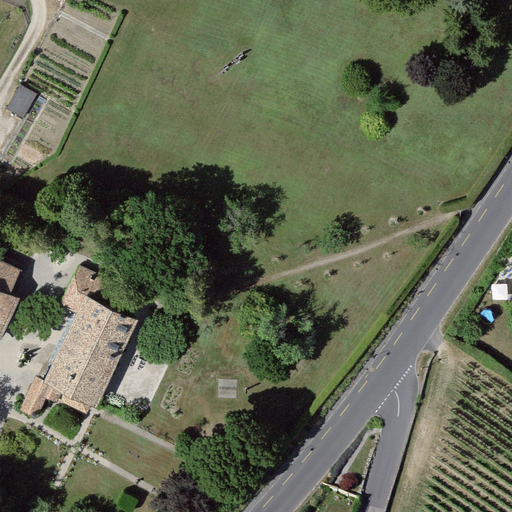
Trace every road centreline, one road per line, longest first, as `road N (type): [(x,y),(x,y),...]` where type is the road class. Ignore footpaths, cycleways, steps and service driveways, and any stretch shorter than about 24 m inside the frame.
road 1 (tertiary): [(387,374),(511,190)]
road 2 (tertiary): [(274,511),(387,374)]
road 3 (residential): [(387,374),(399,410),(370,511)]
